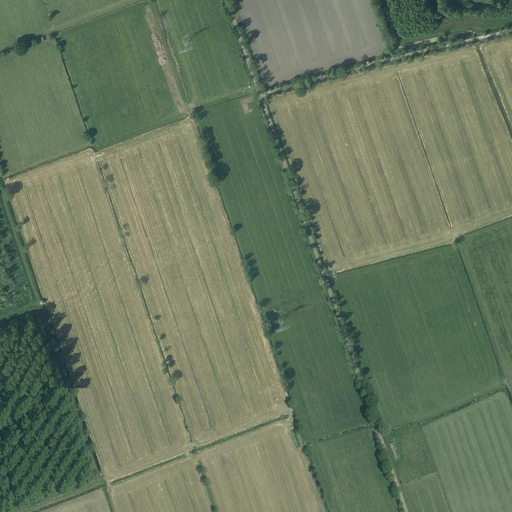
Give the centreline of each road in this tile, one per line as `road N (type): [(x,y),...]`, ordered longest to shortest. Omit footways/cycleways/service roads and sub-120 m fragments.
road 1 (track): [(260,95),(405,511)]
road 2 (track): [(260,95),(511,30)]
